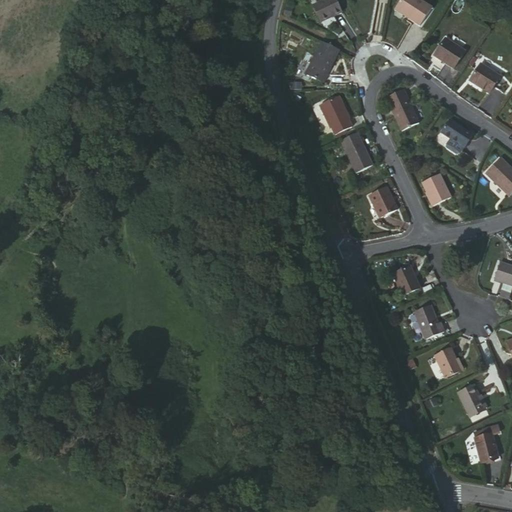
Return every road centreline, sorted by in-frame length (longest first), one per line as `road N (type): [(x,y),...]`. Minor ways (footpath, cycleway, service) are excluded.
road 1 (residential): [(511,141),(414,70),(395,70),(378,82),(368,103),(374,124),(423,231)]
road 2 (tertiary): [(341,251),(276,107),(269,71),(276,0)]
road 3 (tertiary): [(430,491),(383,346),(341,251)]
road 4 (track): [(241,511),(279,488),(424,472)]
